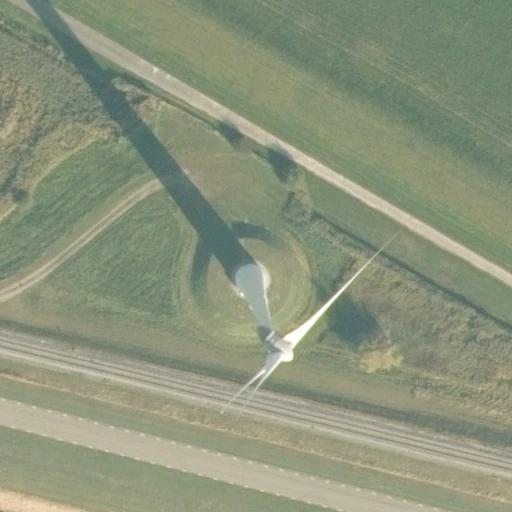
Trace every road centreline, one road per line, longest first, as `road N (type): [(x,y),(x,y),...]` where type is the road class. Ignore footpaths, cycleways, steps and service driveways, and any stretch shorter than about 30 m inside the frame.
road 1 (unclassified): [(403,511),(0,410)]
road 2 (track): [(0,294),(129,202),(182,177)]
